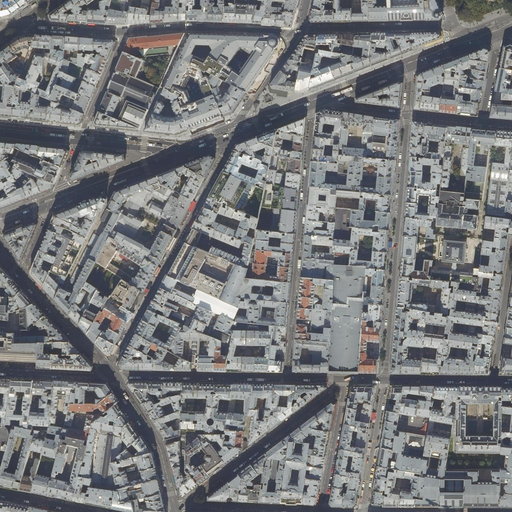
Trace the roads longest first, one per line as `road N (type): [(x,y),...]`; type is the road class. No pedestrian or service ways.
road 1 (residential): [(296,31),(17,26)]
road 2 (residential): [(312,104),(286,378)]
road 3 (residential): [(383,379),(407,115)]
road 4 (residential): [(185,504),(344,379)]
road 5 (secondary): [(0,126),(185,151)]
road 6 (residential): [(111,375),(286,378)]
road 7 (residential): [(455,25),(296,31)]
road 8 (tertiary): [(174,510),(158,445),(111,375)]
road 9 (secondary): [(51,204),(185,151)]
road 10 (tertiary): [(111,375),(21,274)]
road 11 (residential): [(185,504),(320,511)]
road 12 (residential): [(320,511),(344,379)]
road 13 (residential): [(361,511),(383,379)]
